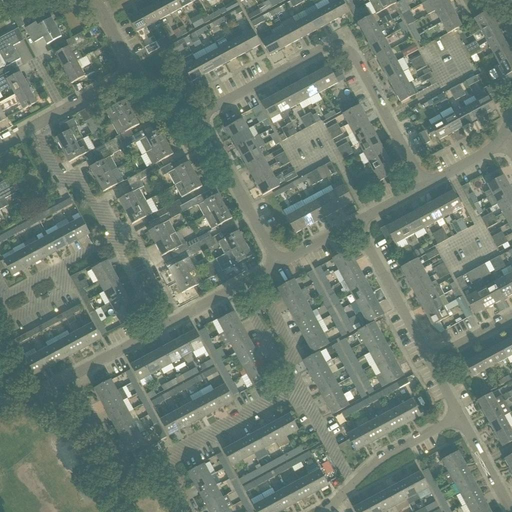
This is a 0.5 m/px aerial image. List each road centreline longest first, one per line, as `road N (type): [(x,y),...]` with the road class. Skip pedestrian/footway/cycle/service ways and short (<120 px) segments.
road 1 (residential): [(424,184),(361,66),(342,50),(330,47),(198,115)]
road 2 (residential): [(276,263),(198,115)]
road 3 (residential): [(430,359),(355,221)]
road 4 (residential): [(111,240),(85,192),(55,177),(31,127)]
road 5 (residential): [(173,461),(298,393)]
road 6 (residential): [(37,395),(159,327)]
road 7 (residential): [(87,403),(132,479),(173,461)]
road 8 (residential): [(350,485),(394,448),(457,417)]
road 9 (residential): [(111,240),(0,297)]
road 10 (residential): [(298,393),(237,285)]
